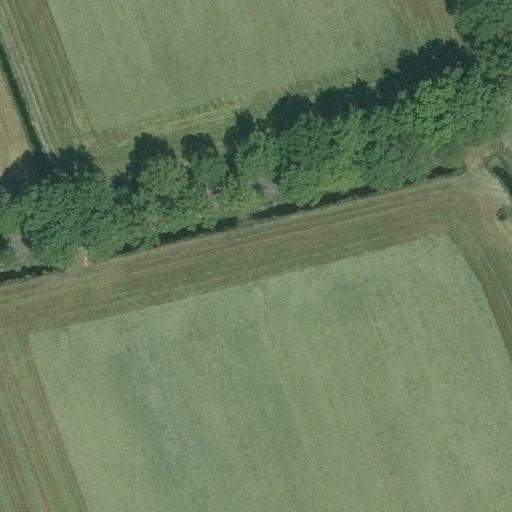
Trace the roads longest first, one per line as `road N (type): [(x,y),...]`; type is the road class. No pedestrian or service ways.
road 1 (unclassified): [(0,251),(511,128)]
road 2 (unclassified): [(511,113),(469,0)]
